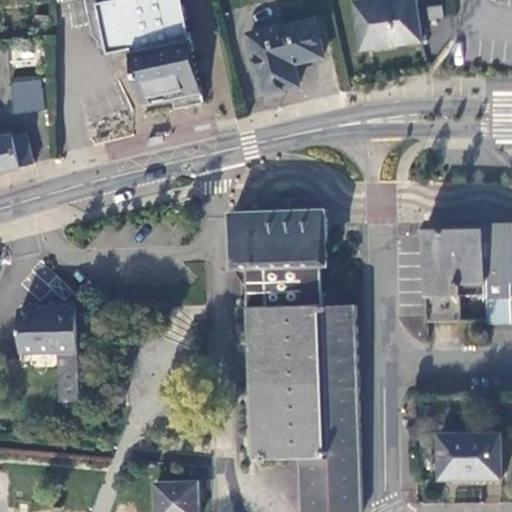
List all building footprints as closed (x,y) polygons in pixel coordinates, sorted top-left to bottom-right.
[(185,106),(204,101),(203,93),(191,43),(181,0),(118,0),(97,4),(109,54),(130,51),(131,56),(142,107),(182,97),(185,106)] [(416,0),(367,0),(357,1),(363,48),(423,41),(416,0)] [(38,38),(53,37),(52,15),(37,15),(38,38)] [(314,21),(249,35),(263,94),(297,85),(293,63),(322,56),(314,21)] [(16,113),(46,110),(46,88),(14,90),(16,113)] [(0,172),(34,164),(26,133),(0,138),(0,172)] [(161,142),(160,135),(146,139),(148,145),(161,142)] [(256,261),(321,259),(328,259),(327,214),(327,210),(317,210),(308,211),(308,208),(303,204),(294,204),(293,198),(288,198),(282,199),(282,204),(272,205),(268,210),(268,212),(255,213),(231,213),(233,262),(256,261)] [(511,224),(487,225),(488,295),(488,324),(511,323),(511,224)] [(427,232),(428,321),(460,321),(460,295),(488,295),(487,225),(426,226),(427,232)] [(321,259),(256,261),(256,262),(257,285),(249,285),(250,304),(254,461),(299,459),(300,511),(363,511),(362,459),(358,306),(324,307),(324,304),(322,304),(321,259)] [(61,352),(63,399),(81,398),(79,352),(79,342),(78,308),(50,309),(22,310),(23,353),(61,352)] [(502,435),(441,436),(442,481),(502,480),(502,435)] [(200,511),(200,483),(158,484),(159,505),(158,511),(200,511)]
